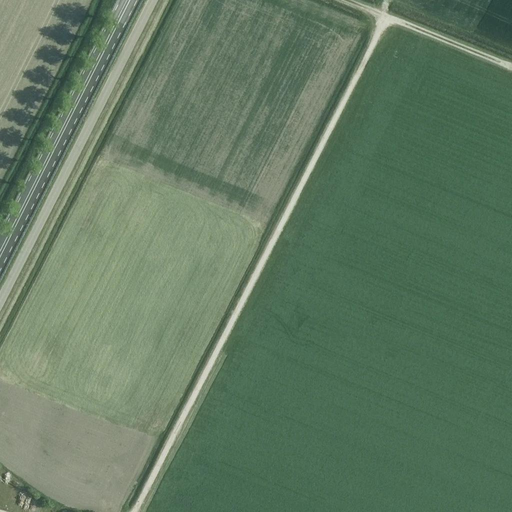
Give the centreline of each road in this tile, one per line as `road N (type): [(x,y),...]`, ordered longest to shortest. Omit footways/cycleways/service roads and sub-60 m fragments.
road 1 (unclassified): [(0,300),(153,0)]
road 2 (trunk): [(0,254),(128,0)]
